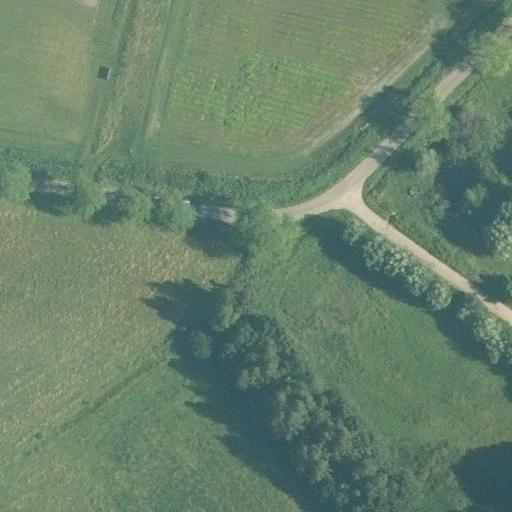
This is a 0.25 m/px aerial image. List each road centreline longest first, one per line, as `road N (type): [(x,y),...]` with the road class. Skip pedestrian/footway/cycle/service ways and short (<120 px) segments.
road 1 (unclassified): [(0,178),(254,219),(303,213),(341,195),(511,26)]
road 2 (track): [(511,320),(341,195)]
